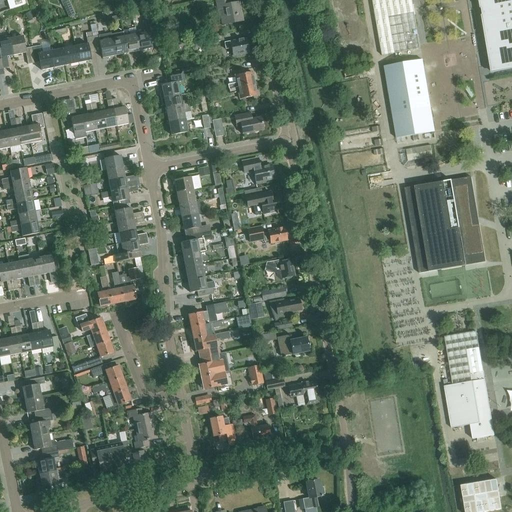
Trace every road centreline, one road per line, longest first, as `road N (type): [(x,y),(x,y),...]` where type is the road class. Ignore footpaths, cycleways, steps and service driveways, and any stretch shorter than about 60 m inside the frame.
road 1 (residential): [(346,449),(286,142)]
road 2 (residential): [(149,169),(132,89),(121,82),(46,96)]
road 3 (residential): [(178,392),(145,398),(114,317),(163,305)]
road 4 (residential): [(197,477),(346,449)]
road 5 (residential): [(55,511),(197,477)]
road 6 (residential): [(286,142),(258,0)]
road 7 (residential): [(149,169),(286,142)]
road 8 (residential): [(163,305),(149,169)]
